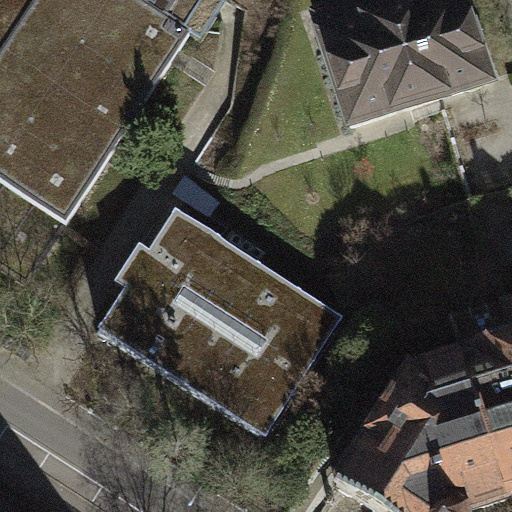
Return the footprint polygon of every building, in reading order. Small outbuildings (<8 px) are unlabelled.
[(189,37),(130,0),(0,0),(0,270),(28,288),(189,37)] [(130,0),(189,37),(212,0),(130,0)] [(474,0),(388,0),(319,23),(359,143),(506,93),(474,0)] [(264,442),(343,322),(174,211),(148,252),(140,247),(113,288),(122,293),(96,332),(264,442)] [(511,309),(464,326),(476,361),(511,469),(511,309)] [(511,511),(511,469),(476,361),(421,380),(342,501),(359,511),(511,511)]
